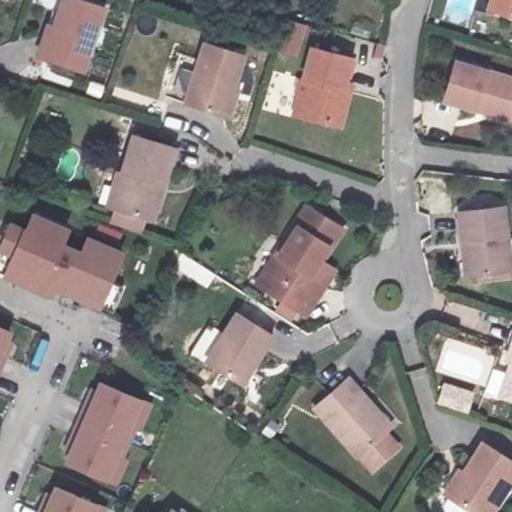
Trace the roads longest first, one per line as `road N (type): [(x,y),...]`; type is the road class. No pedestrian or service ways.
road 1 (residential): [(392,298),(396,55),(409,0)]
road 2 (residential): [(68,326),(0,485)]
